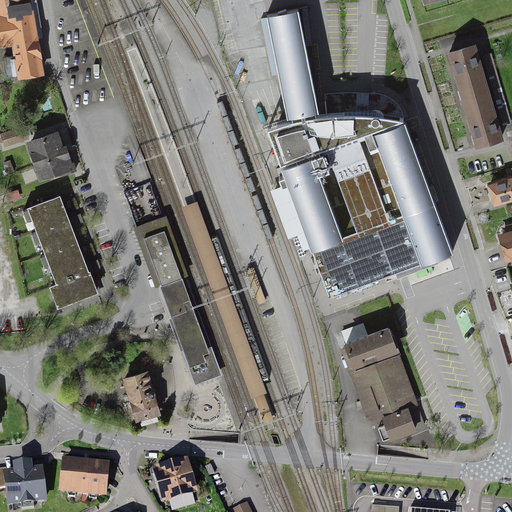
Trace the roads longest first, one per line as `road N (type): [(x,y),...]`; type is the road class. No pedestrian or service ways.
road 1 (residential): [(393,0),(509,394),(500,468)]
road 2 (residential): [(128,441),(474,473),(500,468)]
